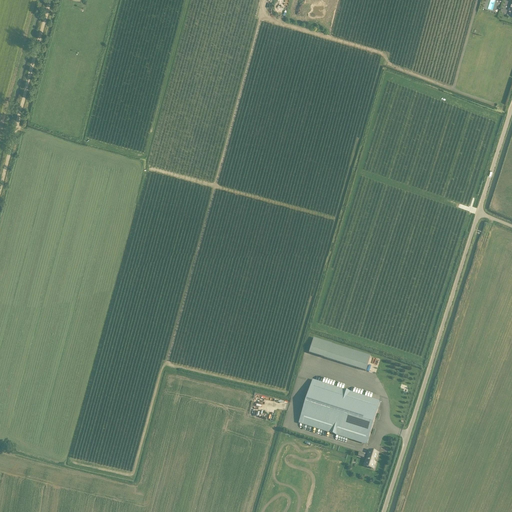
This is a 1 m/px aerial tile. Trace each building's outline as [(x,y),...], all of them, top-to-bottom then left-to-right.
[(307,355),(365,371),(370,354),(312,339),(307,355)] [(367,447),(380,403),(312,381),(298,424),(367,447)] [(227,396),(253,400),(254,392),(228,389),(227,396)] [(274,399),(274,409),(286,410),(286,400),(274,399)] [(388,456),(375,452),(372,461),(379,463),(378,468),(375,467),(372,475),(382,479),(385,470),(383,469),(384,465),(385,465),(388,456)]
